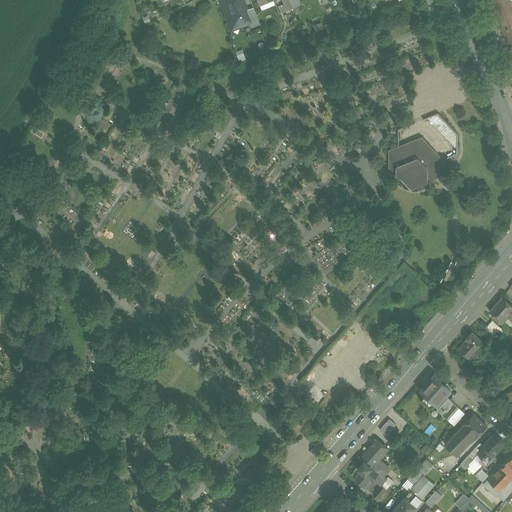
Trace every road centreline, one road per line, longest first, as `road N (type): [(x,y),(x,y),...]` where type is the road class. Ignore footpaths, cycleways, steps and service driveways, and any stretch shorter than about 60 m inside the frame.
road 1 (secondary): [(428,347),(315,475)]
road 2 (secondary): [(462,0),(511,134)]
road 3 (secondary): [(511,255),(428,347)]
